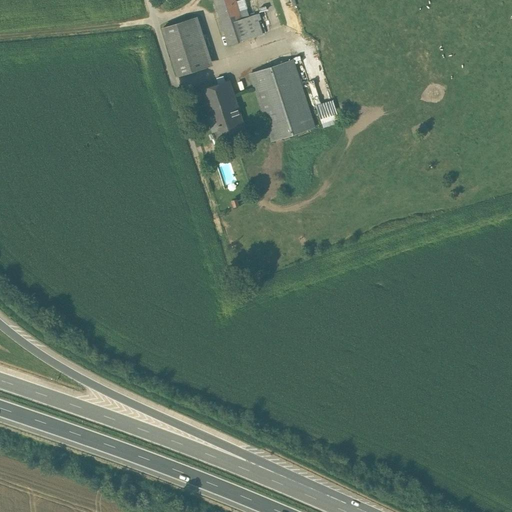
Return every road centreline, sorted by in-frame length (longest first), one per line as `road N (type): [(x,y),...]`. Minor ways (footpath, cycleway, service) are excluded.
road 1 (motorway): [(299,484),(50,361),(0,324)]
road 2 (motorway): [(299,484),(0,379)]
road 3 (motorway): [(0,406),(278,511)]
